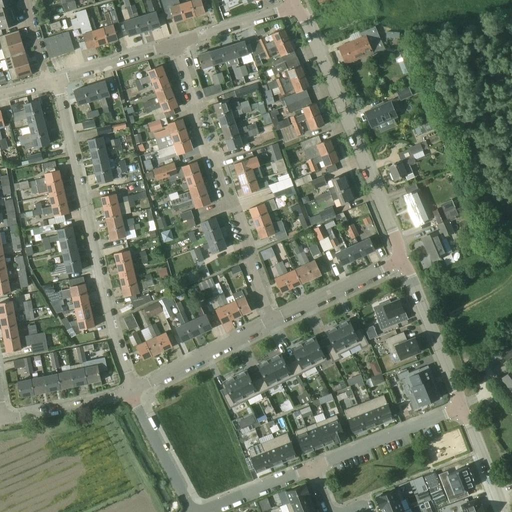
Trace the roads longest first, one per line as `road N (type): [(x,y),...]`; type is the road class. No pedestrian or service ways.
road 1 (residential): [(133,391),(56,81)]
road 2 (residential): [(272,320),(176,43)]
road 3 (residential): [(399,260),(296,8)]
road 4 (residential): [(459,407),(399,260)]
road 5 (residential): [(459,407),(313,467)]
road 6 (residential): [(133,391),(272,320)]
road 7 (residential): [(272,320),(399,260)]
road 8 (residential): [(133,391),(191,511)]
road 9 (residential): [(3,420),(133,391)]
road 10 (residential): [(313,467),(199,511)]
